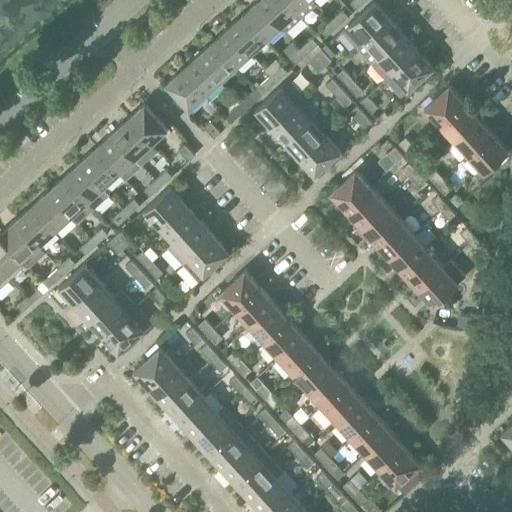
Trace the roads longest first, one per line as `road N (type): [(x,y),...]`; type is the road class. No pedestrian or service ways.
road 1 (residential): [(331,285),(135,68)]
road 2 (residential): [(221,511),(103,383),(68,415)]
road 3 (residential): [(135,68),(0,195)]
road 4 (tertiary): [(100,28),(0,121)]
road 5 (tertiary): [(152,511),(68,415)]
